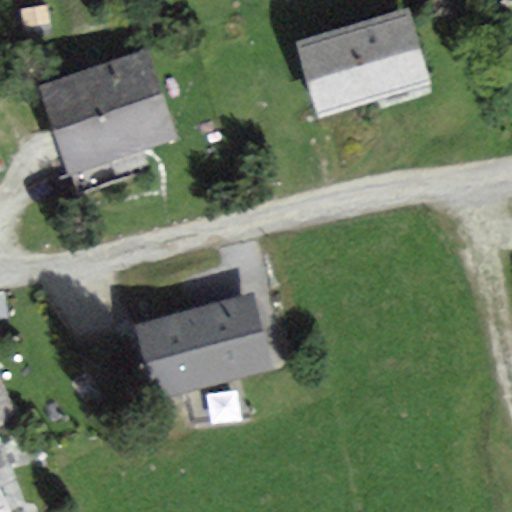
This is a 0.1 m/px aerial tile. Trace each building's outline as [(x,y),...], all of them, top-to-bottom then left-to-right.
[(415,17),(307,48),(330,123),(437,92),(415,17)] [(158,61),(48,95),(74,179),(184,145),(158,61)] [(0,152),(0,177),(9,174),(0,152)] [(264,295),(141,331),(162,405),(286,370),(264,295)] [(0,377),(0,429),(19,421),(0,377)] [(10,511),(0,488),(0,511),(10,511)]
